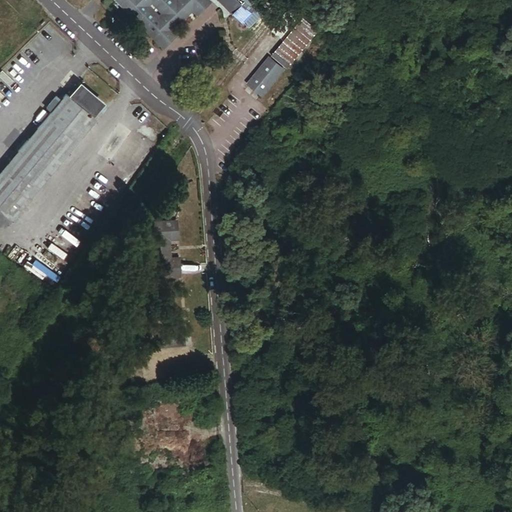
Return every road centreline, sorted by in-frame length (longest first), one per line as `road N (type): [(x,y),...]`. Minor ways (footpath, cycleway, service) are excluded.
road 1 (unclassified): [(50,0),(203,146),(234,511)]
road 2 (unknown): [(0,246),(42,217),(146,85)]
road 3 (unknown): [(88,34),(0,119)]
